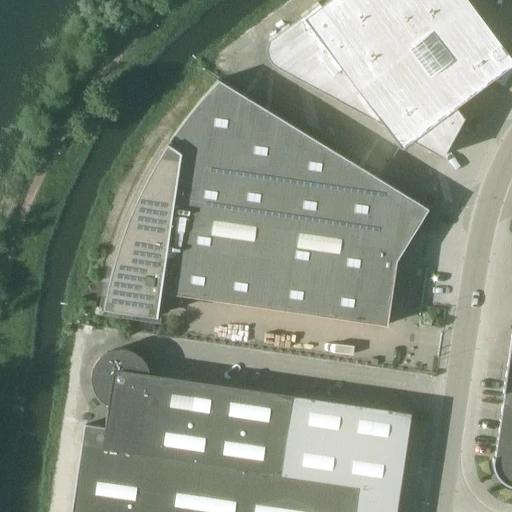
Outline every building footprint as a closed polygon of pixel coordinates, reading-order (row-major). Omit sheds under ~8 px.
[(511,63),(511,60),(466,0),(326,0),(319,5),(317,3),(267,40),(267,42),(266,43),(266,45),(265,46),(265,48),(265,50),(265,52),(266,53),(266,55),(267,56),(267,58),(268,60),(269,61),(270,62),(271,63),(274,65),(334,98),(334,96),(382,124),(399,148),(410,140),(441,156),(462,117),(461,116),(454,107),(500,72),(503,76),(510,70),(507,67),(511,63)] [(486,0),(493,9),(502,2),(500,0),(486,0)] [(215,56),(220,65),(237,54),(232,46),(215,56)] [(385,325),(395,261),(395,260),(426,209),(217,80),(193,108),(172,138),(154,169),(138,202),(126,236),(116,272),(110,307),(155,314),(159,292),(385,325)] [(511,333),(511,334),(493,459),(492,458),(491,465),(494,473),(497,479),(501,483),(507,486),(511,487),(511,333)] [(398,511),(413,413),(291,395),(150,374),(143,361),(138,356),(131,351),(124,349),(114,349),(105,352),(96,360),(92,366),(90,373),(89,380),(91,387),(94,393),(97,398),(103,403),(107,405),(104,428),(85,425),(84,426),(70,511),(398,511)]
